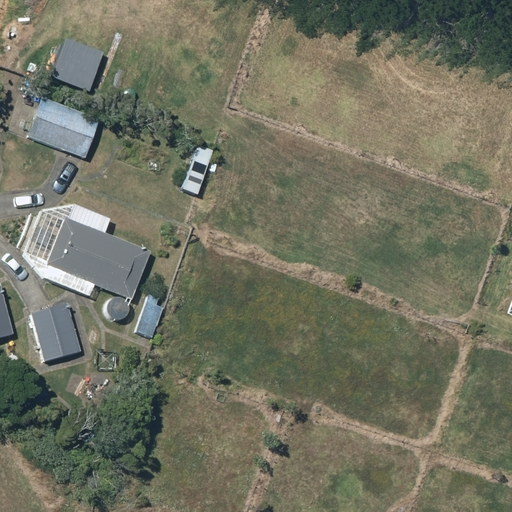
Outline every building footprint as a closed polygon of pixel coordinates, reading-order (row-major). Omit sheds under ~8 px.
[(39,99),(25,133),(79,155),(93,121),(39,99)] [(126,131),(115,158),(157,174),(167,147),(126,131)] [(112,219),(68,201),(38,275),(80,292),(84,283),(127,301),(146,255),(104,238),(112,219)] [(0,333),(11,331),(1,282),(0,281),(0,333)] [(78,352),(69,304),(29,311),(38,359),(78,352)]
